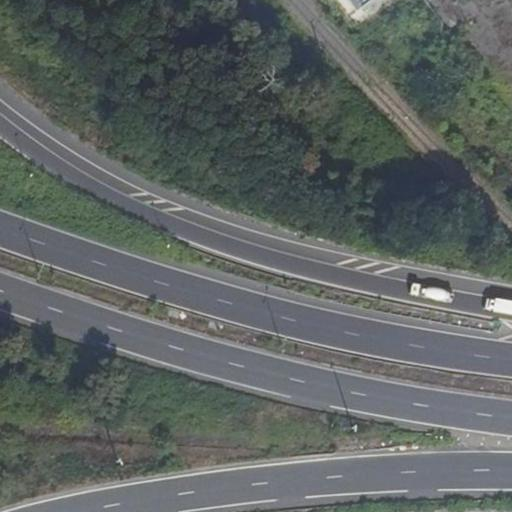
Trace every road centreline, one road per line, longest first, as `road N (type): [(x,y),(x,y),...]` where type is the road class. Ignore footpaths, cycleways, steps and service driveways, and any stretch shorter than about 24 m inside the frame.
road 1 (motorway): [(511,309),(318,275),(188,237),(78,185),(0,131)]
road 2 (motorway): [(0,291),(309,384),(511,419)]
road 3 (motorway): [(511,360),(349,334),(0,233)]
road 4 (motorway): [(84,511),(252,484),(511,470)]
